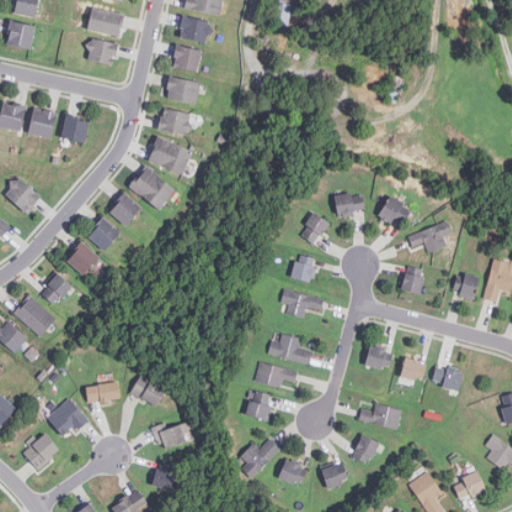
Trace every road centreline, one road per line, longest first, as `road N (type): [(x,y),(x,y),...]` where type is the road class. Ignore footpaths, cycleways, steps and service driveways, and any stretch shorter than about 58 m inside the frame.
road 1 (residential): [(158,0),(122,149),(26,259),(0,277)]
road 2 (residential): [(363,264),(332,397),(319,420)]
road 3 (residential): [(511,349),(357,306)]
road 4 (residential): [(136,99),(0,67)]
